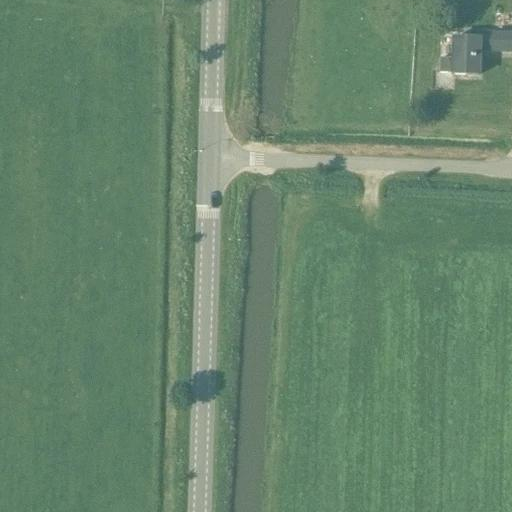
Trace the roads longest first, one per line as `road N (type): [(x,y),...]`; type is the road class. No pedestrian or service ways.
road 1 (tertiary): [(197,511),(208,157)]
road 2 (unclassified): [(208,157),(511,170)]
road 3 (tertiary): [(208,157),(212,0)]
